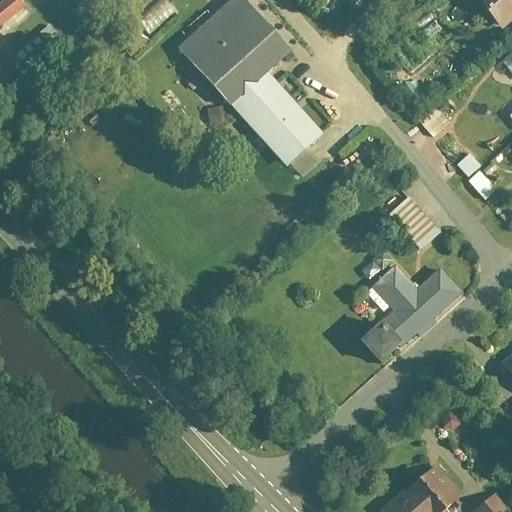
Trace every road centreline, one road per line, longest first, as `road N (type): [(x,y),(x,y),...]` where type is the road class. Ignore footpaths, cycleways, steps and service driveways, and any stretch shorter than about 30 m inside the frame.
road 1 (tertiary): [(247,496),(0,220)]
road 2 (residential): [(247,496),(511,253)]
